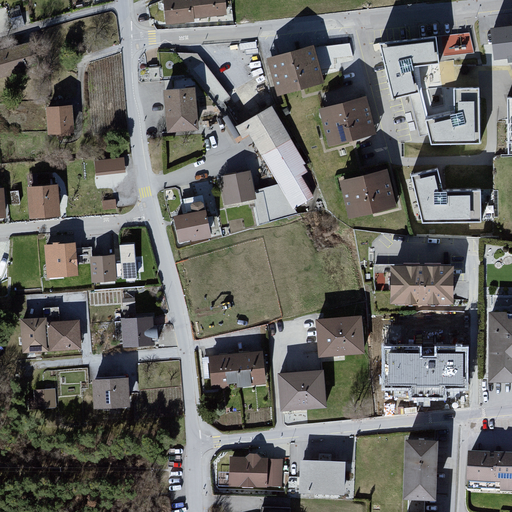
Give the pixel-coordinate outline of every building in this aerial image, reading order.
[(166,0),(169,22),(227,17),(225,0),(166,0)] [(10,18),(13,27),(23,25),(20,15),(10,18)] [(511,26),(495,28),(498,55),(511,53),(511,26)] [(443,60),(441,39),(378,46),(394,96),(415,90),(407,64),(443,60)] [(24,46),(0,50),(0,73),(28,67),(24,46)] [(273,61),(280,92),(326,81),(318,50),(273,61)] [(196,56),(175,55),(217,105),(229,96),(196,56)] [(161,66),(148,67),(149,78),(161,77),(161,66)] [(194,89),(164,91),(166,126),(195,125),(194,89)] [(434,98),(418,102),(431,145),(479,139),(477,89),(453,91),(455,108),(439,115),(434,98)] [(323,111),(331,144),(378,133),(371,101),(323,111)] [(73,103),(48,105),(51,130),(75,128),(73,103)] [(263,120),(250,128),(300,210),(322,196),(309,176),(314,172),(277,111),(263,120)] [(96,161),(97,172),(123,170),(122,158),(96,161)] [(410,170),(423,222),(481,220),(480,187),(444,187),(436,166),(410,170)] [(250,173),(222,177),(225,197),(253,194),(250,173)] [(397,210),(388,176),(346,187),(355,221),(397,210)] [(59,186),(30,188),(32,215),(60,214),(59,186)] [(19,190),(10,191),(12,204),(21,203),(19,190)] [(103,201),(104,207),(115,206),(114,199),(103,201)] [(208,209),(173,216),(177,237),(212,230),(208,209)] [(79,246),(46,247),(47,277),(79,276),(79,246)] [(146,256),(123,257),(124,279),(147,278),(146,256)] [(115,258),(92,259),(94,281),(116,280),(115,258)] [(454,266),(392,264),(391,300),(453,302),(454,266)] [(154,315),(126,317),(127,343),(156,341),(154,315)] [(45,345),(44,317),(24,318),(25,346),(45,345)] [(511,317),(494,317),(494,380),(511,379),(511,317)] [(78,319),(51,320),(52,346),(79,345),(78,319)] [(362,322),(318,326),(321,358),(365,354),(362,322)] [(223,355),(208,356),(210,387),(265,383),(263,353),(248,354),(223,355)] [(326,375),(279,378),(282,411),(328,407),(326,375)] [(127,379),(95,379),(96,405),(128,404),(127,379)] [(53,388),(36,389),(37,406),(53,406),(53,388)] [(437,436),(409,434),(406,486),(433,488),(437,436)] [(511,458),(466,459),(466,493),(511,491),(511,458)] [(277,461),(233,460),(232,489),(276,490),(277,461)] [(349,462),(302,461),(301,493),(348,494),(349,462)] [(220,469),(220,479),(228,480),(229,470),(220,469)] [(409,496),(408,511),(410,511),(422,511),(423,497),(409,496)]
